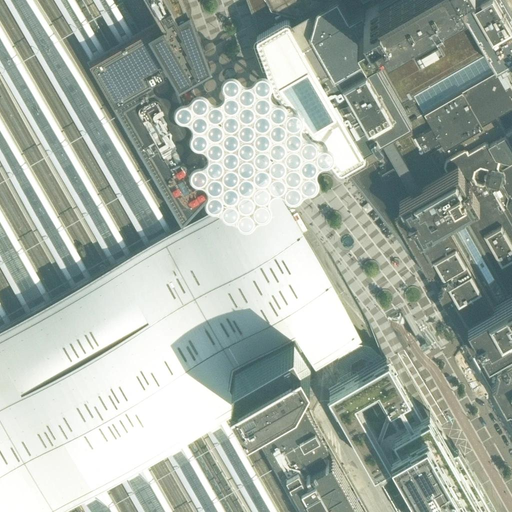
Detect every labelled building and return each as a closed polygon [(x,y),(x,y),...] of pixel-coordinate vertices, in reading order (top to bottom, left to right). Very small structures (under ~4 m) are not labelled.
[(99,159),(146,242),(171,228),(129,156),(74,60),(36,0),(8,0),(55,82),(99,159)] [(59,0),(62,4),(92,55),(106,48),(78,0),(59,0)] [(157,0),(162,9),(164,13),(165,13),(165,14),(144,26),(134,32),(120,40),(106,48),(92,55),(92,56),(94,59),(116,98),(116,99),(128,92),(174,66),(175,66),(177,64),(182,72),(183,71),(213,54),(212,53),(210,47),(193,1),(192,0),(157,0)] [(97,0),(120,40),(134,32),(115,0),(97,0)] [(175,0),(175,1),(174,3),(172,5),(171,7),(171,8),(170,9),(170,10),(169,11),(169,12),(169,14),(169,16),(169,18),(170,20),(170,21),(171,22),(172,23),(172,25),(174,27),(177,33),(178,34),(179,36),(201,74),(203,79),(205,82),(207,85),(209,87),(210,89),(211,90),(212,92),(213,93),(214,95),(216,96),(217,98),(219,99),(221,101),(223,103),(225,104),(243,119),(257,129),(275,144),(278,146),(290,160),(291,161),(291,162),(304,184),(306,188),(312,199),(341,250),(365,292),(374,308),(379,317),(380,319),(383,323),(383,324),(384,325),(385,326),(386,327),(387,328),(388,329),(389,329),(390,330),(391,331),(392,331),(393,332),(394,332),(395,333),(396,333),(396,334),(397,334),(397,335),(398,335),(398,336),(399,336),(399,337),(400,337),(400,338),(414,329),(414,328),(413,327),(413,326),(413,325),(413,324),(413,323),(413,322),(413,321),(413,320),(414,320),(414,319),(414,318),(414,317),(414,316),(415,316),(415,315),(416,312),(416,309),(417,306),(418,303),(419,300),(419,299),(420,298),(420,297),(420,296),(420,295),(421,294),(421,292),(421,291),(421,290),(421,289),(421,288),(421,287),(421,286),(421,285),(421,284),(420,283),(420,282),(419,281),(419,280),(414,272),(404,255),(360,176),(356,169),(350,158),(346,151),(312,92),(289,52),(276,28),(273,23),(268,15),(259,0),(175,0)] [(351,174),(375,206),(382,202),(402,191),(413,185),(413,184),(414,184),(424,178),(441,169),(441,168),(441,169),(445,166),(446,166),(456,160),(456,159),(457,159),(458,159),(473,151),(473,150),(474,150),(486,143),(487,142),(502,134),(502,133),(503,133),(507,131),(504,125),(498,115),(496,111),(511,101),(511,0),(275,0),(272,2),(252,13),(258,30),(263,43),(265,47),(268,59),(273,71),(276,78),(281,85),(302,113),(309,121),(328,145),(328,146),(330,148),(336,155),(346,168),(351,174)] [(0,64),(49,152),(112,261),(131,250),(39,90),(0,19),(0,64)] [(336,141),(336,139),(336,138),(335,136),(333,134),(331,132),(329,131),(326,131),(324,130),(323,130),(322,129),(320,128),(318,125),(317,124),(315,123),(313,122),(310,121),(309,121),(308,121),(306,120),(305,118),(303,117),(303,116),(303,115),(302,113),(303,110),(303,109),(304,106),(305,104),(305,102),(305,101),(304,99),(302,97),(301,96),(300,95),(298,95),(295,94),(293,94),(291,93),(289,91),(287,89),(287,88),(285,86),(282,85),(281,85),(279,85),(277,85),(275,83),(274,82),(273,81),(272,79),(272,78),(271,76),(272,75),(272,73),(273,71),(274,69),(274,67),(274,65),(273,64),(272,62),(271,60),(269,59),(268,59),(266,58),(264,58),(261,59),(259,60),(258,62),(256,64),(255,65),(253,66),(252,67),(249,67),(247,67),(246,66),(244,65),(243,64),(241,62),(240,60),(237,59),(236,58),(234,58),(231,58),(229,59),(228,60),(226,61),(225,63),(225,66),(225,68),(225,69),(226,71),(226,72),(227,74),(227,76),(227,78),(226,79),(225,81),(224,82),(222,83),(222,84),(220,84),(218,85),(216,84),(214,84),(212,82),(211,81),(209,79),(207,77),(205,76),(204,76),(202,76),(200,76),(199,76),(197,78),(195,79),(193,81),(192,82),(191,83),(189,84),(185,84),(184,85),(182,85),(181,86),(179,88),(178,90),(178,92),(178,94),(178,96),(179,98),(180,99),(181,101),(183,102),(184,102),(185,102),(188,103),(190,103),(192,104),(193,105),(194,107),(195,109),(195,111),(195,112),(195,114),(194,117),(193,118),(193,121),(193,123),(194,124),(195,126),(195,127),(196,127),(198,129),(200,129),(203,130),(204,130),(207,131),(208,132),(209,133),(210,134),(210,136),(211,138),(210,141),(210,143),(208,145),(207,146),(205,147),(204,147),(203,147),(200,148),(199,148),(198,148),(196,149),(195,150),(194,152),(193,154),(193,156),(193,159),(193,160),(194,162),(196,163),(197,164),(199,165),(200,165),(203,166),(206,167),(207,168),(208,168),(210,171),(210,173),(210,175),(210,178),(208,181),(208,183),(208,186),(209,188),(211,190),(212,191),(213,192),(215,192),(218,193),(219,193),(222,194),(224,196),(225,197),(225,198),(226,199),(228,201),(231,202),(234,202),(235,202),(237,203),(239,205),(241,207),(242,208),(244,210),(246,211),(248,211),(250,211),(252,210),(253,209),(254,208),(255,207),(257,205),(259,203),(261,203),(262,202),(265,202),(267,201),(269,200),(270,199),(272,198),(272,196),(272,195),(273,193),(273,192),(272,190),(271,188),(271,186),(270,184),(271,182),(271,180),(272,179),(273,177),(275,176),(277,176),(279,175),(281,175),(282,176),(284,176),(285,177),(287,179),(288,181),(289,182),(290,183),(292,184),(293,184),(296,184),(298,184),(300,183),(302,181),(304,179),(304,178),(307,176),(309,176),(312,175),(313,175),(315,174),(317,173),(318,172),(319,171),(319,169),(320,167),(320,166),(320,164),(319,163),(318,160),(318,158),(318,156),(318,154),(320,151),(321,151),(322,150),(325,149),(328,149),(329,148),(330,148),(331,147),(333,146),(335,143),(335,142),(336,141)] [(128,92),(116,99),(184,218),(185,216),(216,184),(217,182),(199,134),(175,69),(175,66),(174,66),(128,92)] [(35,219),(72,283),(91,273),(15,138),(0,112),(0,153),(1,156),(15,182),(35,219)] [(426,271),(433,283),(429,296),(438,312),(440,314),(448,310),(453,318),(464,338),(470,348),(476,344),(477,345),(482,346),(489,348),(490,347),(511,334),(511,128),(507,131),(503,133),(502,133),(502,134),(487,142),(486,143),(474,150),(473,150),(473,151),(458,159),(457,159),(456,159),(456,160),(446,166),(445,166),(441,169),(441,168),(441,169),(424,178),(414,184),(413,184),(413,185),(402,191),(382,202),(375,206),(378,209),(387,221),(418,261),(426,271)] [(327,347),(331,345),(357,330),(350,315),(340,295),(332,278),(322,261),(312,243),(311,241),(302,225),(299,220),(296,217),(292,210),(290,207),(283,196),(272,179),(269,174),(199,212),(185,220),(171,228),(131,250),(112,261),(95,270),(91,273),(72,283),(63,288),(51,295),(27,309),(15,315),(10,318),(0,323),(0,511),(35,511),(51,503),(59,498),(64,496),(74,490),(85,484),(101,475),(128,459),(162,441),(171,435),(180,431),(211,413),(241,396),(243,391),(241,388),(242,387),(246,362),(266,348),(302,331),(310,345),(312,344),(316,353),(327,347)] [(0,260),(10,279),(27,309),(51,295),(34,264),(6,215),(0,203),(0,260)] [(0,323),(10,318),(0,299),(0,323)] [(300,384),(299,381),(310,361),(312,360),(318,356),(316,353),(312,344),(310,345),(302,331),(297,333),(295,335),(261,354),(246,362),(242,387),(249,399),(251,404),(253,408),(257,406),(262,414),(254,419),(284,471),(288,469),(311,511),(367,511),(335,455),(329,458),(324,449),(330,445),(329,444),(330,444),(330,443),(329,444),(329,443),(323,432),(322,432),(323,431),(322,431),(321,431),(322,430),(316,419),(315,420),(315,419),(316,419),(315,418),(315,419),(314,418),(315,418),(309,409),(309,407),(308,407),(308,406),(307,406),(308,405),(302,394),(301,395),(301,394),(301,393),(300,394),(300,393),(299,393),(295,387),(300,384)] [(476,344),(470,348),(480,365),(511,421),(511,334),(489,348),(482,346),(477,345),(476,344)] [(424,340),(421,342),(423,346),(424,348),(430,344),(427,339),(424,340)] [(412,474),(433,511),(490,511),(431,408),(423,413),(390,355),(331,389),(376,469),(409,450),(420,470),(412,474)] [(204,426),(254,511),(279,511),(224,414),(220,408),(201,419),(204,426)] [(166,448),(202,511),(226,511),(184,437),(180,431),(162,441),(166,448)] [(334,454),(330,448),(327,449),(325,450),(329,457),(331,456),(334,454)] [(174,511),(144,460),(140,453),(116,466),(120,474),(142,511),(174,511)] [(101,475),(74,490),(79,497),(87,511),(121,511),(105,482),(101,475)] [(59,498),(39,510),(39,511),(67,511),(64,506),(59,498)]
